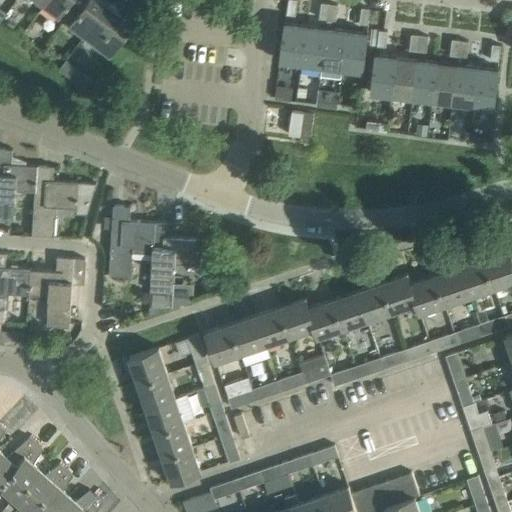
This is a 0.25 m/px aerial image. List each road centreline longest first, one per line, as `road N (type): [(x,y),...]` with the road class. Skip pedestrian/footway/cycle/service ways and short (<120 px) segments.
road 1 (unclassified): [(220,195),(285,215),(358,220),(432,212),(511,188)]
road 2 (residential): [(0,240),(86,245),(96,258),(89,336),(38,380)]
road 3 (residential): [(220,195),(0,107)]
road 4 (residential): [(220,195),(243,140),(263,0)]
road 5 (residential): [(138,491),(38,380)]
